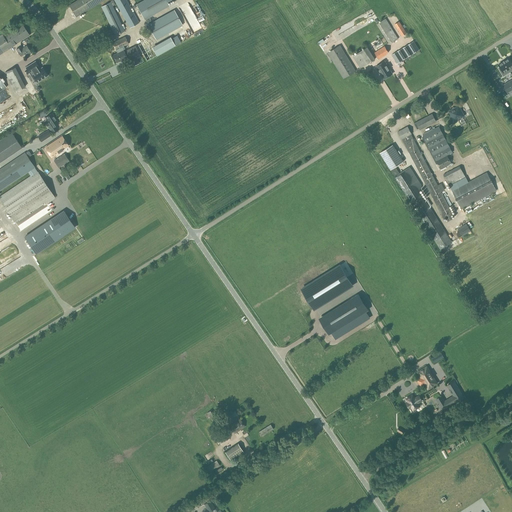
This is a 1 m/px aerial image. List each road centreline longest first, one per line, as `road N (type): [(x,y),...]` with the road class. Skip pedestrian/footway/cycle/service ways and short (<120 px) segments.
road 1 (unclassified): [(192,238),(511,34)]
road 2 (unclassified): [(384,511),(192,238)]
road 3 (unclassified): [(192,238),(46,23),(22,0)]
road 4 (unclassified): [(0,357),(192,238)]
road 5 (unknown): [(361,478),(453,421),(511,397)]
road 6 (unknown): [(182,511),(322,422)]
